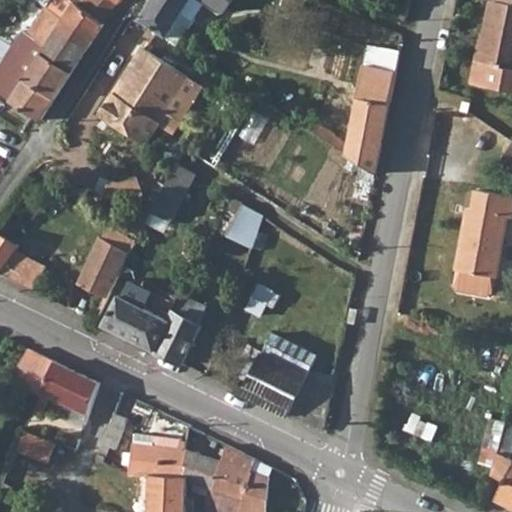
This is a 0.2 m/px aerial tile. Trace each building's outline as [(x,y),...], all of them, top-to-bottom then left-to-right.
[(61,20),(54,30),(84,55),(105,24),(101,21),(74,1),(74,0),(59,0),(55,6),(66,14),(61,20)] [(116,1),(115,0),(74,0),(74,1),(101,21),(116,1)] [(150,0),(150,1),(139,19),(168,37),(190,0),(150,0)] [(389,0),(385,15),(406,23),(410,0),(389,0)] [(494,93),(511,96),(511,0),(502,0),(501,5),(495,3),(482,64),(499,68),(494,93)] [(0,91),(10,101),(40,121),(84,55),(54,30),(61,20),(45,5),(27,32),(23,29),(0,64),(0,91)] [(184,34),(178,44),(197,57),(204,47),(184,34)] [(191,74),(144,46),(129,71),(134,73),(128,83),(123,80),(103,114),(149,143),(191,74)] [(374,70),(397,75),(400,54),(372,48),(370,59),(376,60),(374,70)] [(499,68),(482,64),(481,69),(478,81),(481,81),(478,89),(494,93),(499,68)] [(397,75),(374,70),(364,68),(357,99),(360,100),(350,156),(378,175),(397,75)] [(134,73),(129,71),(123,80),(128,83),(134,73)] [(511,146),(502,164),(511,169),(511,146)] [(195,174),(176,161),(151,212),(171,222),(195,174)] [(475,212),(469,211),(452,288),(456,294),(487,300),(492,297),(510,220),(511,220),(511,200),(479,193),(475,212)] [(254,245),(263,217),(236,200),(224,233),(254,245)] [(103,239),(131,251),(134,245),(109,228),(103,239)] [(0,275),(26,287),(35,293),(48,268),(12,252),(16,246),(0,234),(0,275)] [(81,284),(108,297),(131,251),(103,239),(81,284)] [(262,283),(252,309),(266,315),(276,288),(262,283)] [(104,326),(155,352),(169,321),(165,319),(119,296),(104,326)] [(178,296),(169,312),(165,319),(169,321),(155,352),(183,366),(201,326),(197,325),(205,308),(178,296)] [(276,331),(244,396),(323,434),(327,433),(335,392),(308,379),(314,367),(320,354),(276,331)] [(29,350),(13,380),(41,396),(42,393),(56,362),(29,350)] [(91,415),(101,384),(56,362),(42,393),(91,415)] [(308,379),(335,392),(337,378),(314,367),(308,379)] [(511,450),(511,405),(492,476),(505,483),(497,501),(511,508),(511,459),(510,459),(511,450)] [(127,419),(113,414),(103,444),(116,449),(127,419)] [(61,445),(31,432),(29,438),(25,445),(23,449),(52,463),(61,445)] [(135,443),(186,450),(188,442),(136,434),(135,443)] [(20,441),(25,445),(29,438),(23,435),(20,441)] [(152,474),(188,475),(186,450),(135,443),(131,474),(152,477),(152,474)] [(217,491),(246,499),(253,470),(256,460),(228,446),(222,462),(217,491)] [(8,454),(18,460),(22,452),(12,447),(8,454)] [(210,511),(242,511),(246,499),(217,491),(222,462),(186,450),(188,475),(189,479),(195,482),(207,488),(207,497),(206,504),(209,511),(210,511)] [(266,511),(270,478),(253,470),(246,499),(242,511),(266,511)] [(149,511),(188,511),(189,479),(188,475),(152,474),(152,477),(149,511)] [(192,490),(207,497),(207,488),(195,482),(192,490)]
